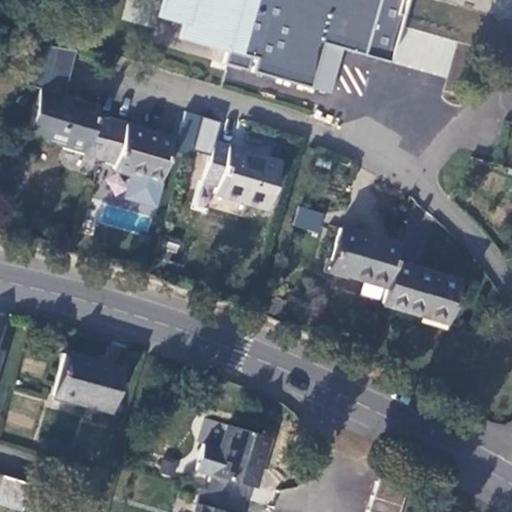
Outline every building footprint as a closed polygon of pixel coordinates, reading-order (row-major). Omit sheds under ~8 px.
[(158,0),(154,15),(184,23),(180,37),(225,50),(221,64),(245,70),(248,56),(254,58),(250,71),(309,88),(322,43),(362,54),(374,13),(393,18),(398,0),(158,0)] [(73,52),(37,44),(25,85),(38,89),(23,136),(97,158),(108,120),(92,115),(96,104),(60,93),(73,52)] [(198,116),(183,111),(172,149),(187,154),(198,116)] [(108,120),(97,158),(113,163),(111,169),(129,173),(122,197),(150,205),(157,182),(170,138),(140,129),(139,134),(123,129),(124,125),(108,120)] [(212,143),(201,180),(215,185),(213,193),(266,208),(279,162),(212,143)] [(318,233),(325,214),(299,205),(292,225),(318,233)] [(337,226),(324,269),(383,286),(390,261),(395,243),(337,226)] [(390,261),(383,286),(378,303),(446,323),(458,281),(390,261)] [(61,353),(50,394),(109,410),(121,369),(61,353)] [(219,449),(202,444),(194,470),(211,475),(206,490),(238,500),(242,484),(251,486),(266,436),(227,424),(219,449)] [(380,468),(375,482),(404,491),(409,476),(380,468)] [(0,474),(0,504),(7,506),(15,478),(0,474)] [(15,478),(7,506),(21,511),(29,482),(15,478)] [(375,482),(371,496),(400,505),(404,491),(375,482)] [(199,488),(191,511),(234,511),(238,500),(206,490),(199,488)] [(371,496),(367,511),(371,511),(397,511),(400,505),(371,496)]
